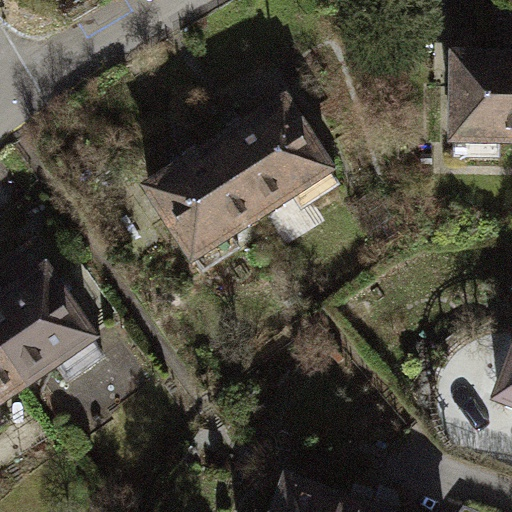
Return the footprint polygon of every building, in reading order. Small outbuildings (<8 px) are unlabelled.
[(511,139),(511,58),(453,58),(452,159),(499,159),(499,139),(511,139)] [(285,100),(215,144),(259,212),(291,192),(301,207),(339,184),(285,100)] [(259,212),(215,144),(147,188),(201,273),(240,248),(229,231),(259,212)] [(45,272),(0,303),(0,349),(24,384),(54,362),(68,382),(104,356),(45,272)] [(511,344),(489,406),(511,414),(511,344)] [(0,400),(24,384),(0,349),(0,425),(6,422),(0,413),(0,400)] [(366,511),(367,509),(287,480),(275,511),(366,511)]
